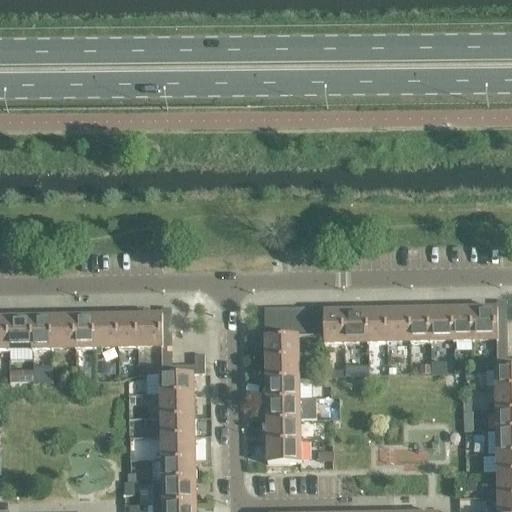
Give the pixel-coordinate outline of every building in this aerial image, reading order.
[(287,338),(287,310),(274,311),(275,318),(275,325),(275,332),(275,338),(287,338)] [(300,339),(299,310),(287,310),(287,338),(299,338),(299,339),(300,339)] [(312,338),(312,310),(299,310),(300,339),(312,338)] [(325,338),(324,314),(325,314),(325,310),(312,310),(312,338),(325,338)] [(498,317),(498,310),(497,310),(472,311),(473,341),(474,341),(498,341),(498,336),(498,330),(498,323),(498,317)] [(430,342),(429,311),(410,312),(411,342),(410,342),(410,345),(431,345),(431,342),(430,342)] [(454,342),(454,311),(429,311),(430,342),(431,342),(453,342),(454,342)] [(473,341),(472,311),(454,311),(454,342),(453,342),(454,345),(474,344),(474,341),(473,341)] [(387,343),(386,312),(368,313),(368,343),(368,346),(388,346),(388,343),(387,343)] [(411,342),(410,312),(386,312),(387,343),(388,343),(410,342),(411,342)] [(344,344),(343,313),(325,314),(324,314),(325,338),(325,347),(345,347),(345,344),(344,344)] [(368,343),(368,313),(343,313),(344,344),(345,344),(368,343)] [(138,347),(138,317),(119,318),(119,348),(119,351),(139,350),(139,347),(138,347)] [(163,324),(163,317),(162,317),(138,317),(138,347),(139,347),(162,347),(162,350),(163,350),(163,343),(163,337),(163,330),(163,324)] [(95,348),(95,318),(76,319),(76,349),(76,352),(96,351),(96,348),(95,348)] [(119,348),(119,318),(95,318),(95,348),(96,348),(119,348)] [(34,349),(33,319),(9,320),(10,350),(33,349),(34,349)] [(53,349),(52,319),(33,319),(34,349),(33,349),(33,352),(53,352),(53,349)] [(76,349),(76,319),(52,319),(53,349),(76,349)] [(10,350),(9,320),(0,320),(0,353),(10,353),(10,350)] [(300,359),(299,339),(299,338),(287,338),(275,338),(266,338),(266,360),(300,359)] [(300,380),(300,359),(266,360),(267,381),(300,380)] [(511,370),(511,361),(507,362),(498,362),(498,370),(511,370)] [(177,377),(177,368),(173,368),(163,369),(164,377),(177,377)] [(511,389),(511,370),(498,370),(496,370),(496,391),(499,391),(499,390),(511,389)] [(195,395),(194,377),(194,376),(190,376),(184,377),(177,377),(164,377),(161,377),(161,396),(164,396),(195,395)] [(300,401),(300,380),(267,381),(267,402),(300,401)] [(511,413),(511,389),(499,390),(499,391),(500,413),(500,414),(511,413)] [(195,420),(195,395),(164,396),(165,421),(195,420)] [(301,422),(300,401),(267,402),(268,423),(301,422)] [(511,432),(511,413),(500,414),(500,413),(497,413),(497,434),(500,434),(500,433),(511,432)] [(195,438),(195,420),(165,421),(162,421),(162,439),(165,439),(195,438)] [(301,443),(301,422),(268,423),(268,444),(301,443)] [(511,456),(511,432),(500,433),(500,434),(501,456),(501,457),(511,456)] [(196,464),(195,438),(165,439),(166,464),(196,464)] [(302,465),(301,443),(268,444),(268,466),(302,465)] [(511,475),(511,456),(501,457),(501,456),(498,456),(498,477),(501,476),(511,475)] [(196,481),(196,464),(166,464),(163,464),(163,482),(166,482),(196,481)] [(511,499),(511,475),(501,476),(501,499),(501,500),(511,499)] [(197,506),(196,481),(166,482),(167,507),(197,506)] [(511,511),(511,499),(501,500),(501,499),(498,499),(498,511),(511,511)]
